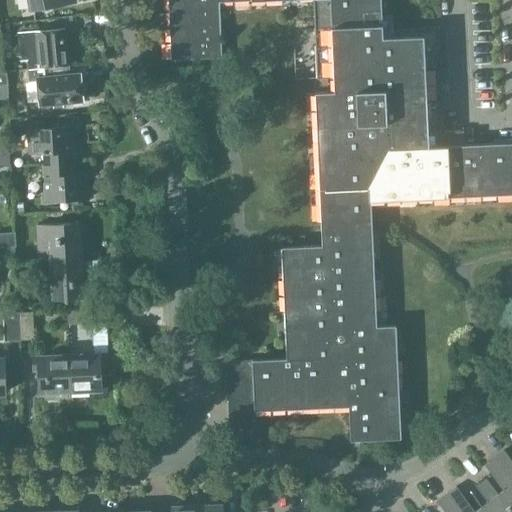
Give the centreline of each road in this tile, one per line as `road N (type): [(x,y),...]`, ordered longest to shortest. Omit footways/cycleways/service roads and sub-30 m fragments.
road 1 (residential): [(181,466),(175,194),(128,65),(120,0)]
road 2 (residential): [(383,484),(318,465),(181,466)]
road 3 (residential): [(0,473),(181,466)]
road 4 (residential): [(383,484),(511,426)]
road 5 (residential): [(460,121),(457,0)]
